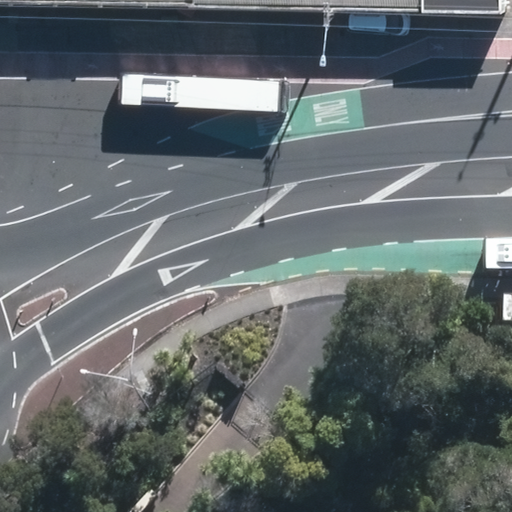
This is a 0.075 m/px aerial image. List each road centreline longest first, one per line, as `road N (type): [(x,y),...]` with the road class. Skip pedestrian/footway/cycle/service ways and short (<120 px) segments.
road 1 (secondary): [(223,213),(391,182),(511,173)]
road 2 (secondary): [(223,213),(0,376)]
road 3 (secondary): [(0,260),(223,213)]
